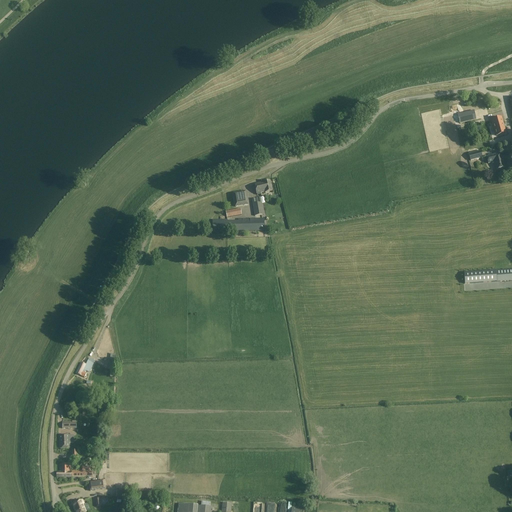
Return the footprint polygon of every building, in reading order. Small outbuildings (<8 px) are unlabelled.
[(481,118),(479,110),(444,118),(446,126),(455,124),(455,122),(459,121),(460,123),(481,118)] [(501,118),(491,121),(492,124),(492,123),(493,123),(493,124),(496,136),(506,133),(501,118)] [(481,151),(469,154),(471,161),(476,159),(482,158),(481,151)] [(500,160),(499,154),(487,157),(488,164),(495,162),(496,165),(495,166),(496,170),(505,168),(502,160),(500,160)] [(273,191),(270,181),(255,185),(256,194),(265,192),(265,193),(273,191)] [(246,192),(241,192),(233,194),(235,207),(248,205),(246,192)] [(258,203),(253,204),(255,216),(264,215),(261,198),(258,198),(258,203)] [(227,218),(242,215),(240,209),(226,212),(227,218)] [(238,221),(227,221),(227,220),(212,220),(213,225),(213,232),(265,231),(264,219),(238,219),(238,221)] [(511,280),(511,270),(496,272),(464,274),(465,285),(511,280)] [(509,322),(511,322),(511,290),(506,291),(507,312),(499,313),(499,322),(509,321),(509,322)] [(485,292),(447,293),(448,320),(466,319),(465,315),(468,315),(468,314),(473,314),(473,313),(469,313),(468,312),(449,312),(449,310),(485,309),(485,292)] [(84,378),(87,374),(85,373),(86,371),(89,373),(94,364),(93,363),(95,361),(89,358),(86,365),(81,363),(75,373),(76,373),(84,378)] [(69,436),(59,436),(59,449),(70,448),(69,437),(70,437),(70,436),(69,436)] [(57,473),(57,478),(58,478),(62,478),(72,478),(72,476),(93,476),(93,471),(92,471),(92,467),(82,468),(82,471),(70,471),(70,464),(69,464),(66,464),(65,464),(60,464),(60,473),(59,473),(57,473)] [(105,480),(89,482),(90,492),(106,490),(105,480)] [(85,504),(83,499),(72,504),(75,511),(86,511),(83,505),(85,504)] [(230,511),(232,504),(223,503),(221,511),(230,511)]
